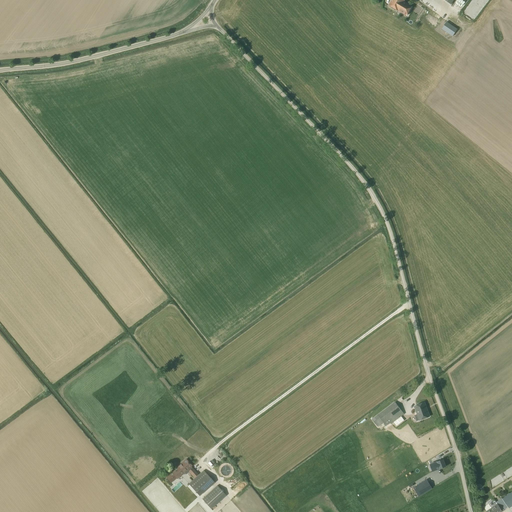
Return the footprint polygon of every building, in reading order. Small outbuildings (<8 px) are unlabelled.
[(392,0),(389,6),(407,16),(412,7),(404,2),(405,0),(392,0)] [(447,22),(442,29),(452,36),(457,29),(447,22)] [(429,400),(419,403),(422,417),(432,415),(429,400)] [(395,402),(378,415),(380,418),(384,424),(391,419),(394,422),(396,426),(404,420),(401,416),(404,414),(395,402)] [(371,423),(360,431),(362,433),(373,425),(371,423)] [(169,476),(173,481),(177,478),(178,479),(192,466),(186,460),(172,472),(172,473),(169,476)] [(445,467),(443,460),(437,462),(432,464),(434,471),(439,469),(440,469),(445,467)] [(188,484),(199,496),(214,482),(203,470),(188,484)] [(432,489),(427,480),(414,488),(419,496),(432,489)] [(202,499),(209,507),(224,494),(217,486),(202,499)] [(511,492),(502,499),(509,508),(511,506),(511,492)]
